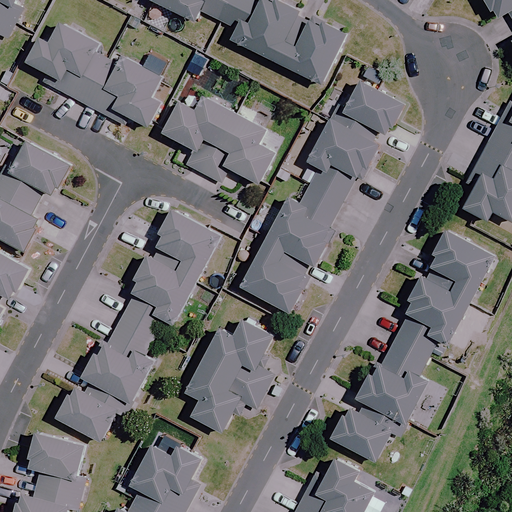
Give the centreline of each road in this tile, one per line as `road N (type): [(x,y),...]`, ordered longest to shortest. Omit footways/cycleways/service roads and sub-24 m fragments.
road 1 (residential): [(234,511),(448,106),(451,72),(435,49),(374,0)]
road 2 (residential): [(0,416),(130,166)]
road 3 (residential): [(7,101),(130,166)]
road 4 (residential): [(130,166),(250,228)]
